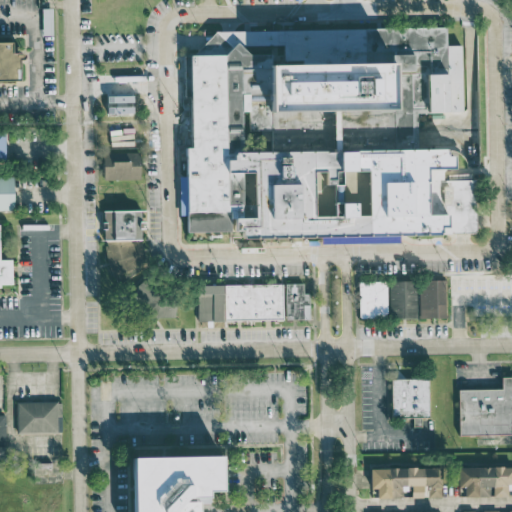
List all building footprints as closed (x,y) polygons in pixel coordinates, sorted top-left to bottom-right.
[(38,34),(49,34),(50,8),(39,8),(38,34)] [(212,31),(445,25),(445,49),(457,49),(459,111),(447,112),(414,113),(415,153),(450,152),(450,170),(473,169),(474,233),(232,239),(232,233),(184,235),(181,111),(182,110),(181,56),(212,31)] [(101,95),(101,112),(129,112),(128,94),(101,95)] [(135,152),(98,152),(98,179),(134,179),(135,152)] [(135,209),(99,210),(100,240),(137,239),(135,209)] [(441,318),(443,280),(417,279),(415,317),(441,318)] [(385,316),(384,280),(354,281),(355,317),(385,316)] [(413,317),(413,281),(387,281),(386,317),(413,317)] [(306,319),(305,291),(301,291),(301,282),(281,283),(282,319),(306,319)] [(191,285),(192,320),(279,318),(278,283),(191,285)] [(511,422),(511,376),(496,376),(497,388),(454,389),(454,434),(506,434),(505,422),(511,422)] [(424,378),(386,379),(387,417),(425,416),(424,378)] [(16,433),(57,433),(57,401),(16,401),(16,433)] [(133,455),(133,511),(200,511),(200,497),(210,497),(210,489),(224,489),(223,454),(133,455)] [(511,465),(453,466),(453,487),(458,487),(458,495),(489,495),(489,496),(507,496),(507,495),(511,495),(511,465)] [(364,468),(364,488),(371,488),(371,497),(399,497),(399,486),(407,485),(407,497),(419,497),(419,485),(424,485),(424,496),(437,496),(436,467),(364,468)]
